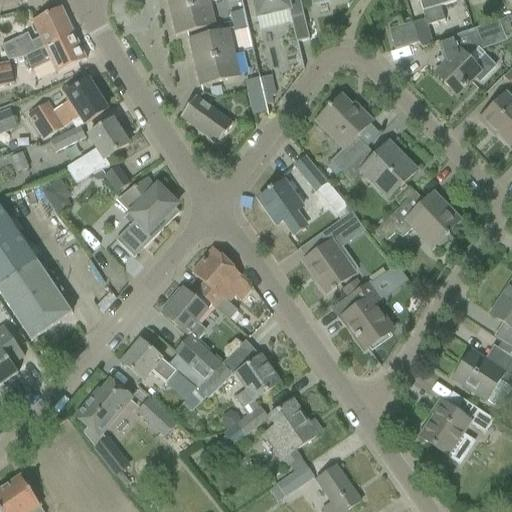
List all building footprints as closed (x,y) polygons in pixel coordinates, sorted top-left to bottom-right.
[(208,0),(166,0),(170,14),(209,4),(208,0)] [(252,0),(257,19),(289,11),(291,20),(304,17),(299,0),(252,0)] [(417,0),(424,22),(412,25),(418,45),(422,50),(433,46),(427,28),(444,23),(440,9),(456,4),(454,0),(417,0)] [(209,4),(170,14),(175,38),(215,28),(209,4)] [(1,48),(9,67),(25,59),(73,36),(61,10),(32,24),(39,40),(31,44),(27,36),(1,48)] [(242,10),(229,13),(232,22),(244,19),(242,10)] [(304,17),(291,20),(292,24),(296,44),(298,44),(309,41),(304,17)] [(244,19),(232,22),(233,30),(234,31),(246,28),(244,19)] [(498,23),(436,45),(444,66),(434,76),(456,98),(474,80),(478,84),(495,67),(482,55),(475,61),(471,65),(467,61),(475,53),(506,43),(505,40),(511,37),(511,34),(506,20),(498,23)] [(412,25),(388,32),(394,52),(418,45),(412,25)] [(188,41),(194,65),(234,55),(228,31),(188,41)] [(73,36),(25,59),(31,72),(51,63),(57,76),(86,62),(73,36)] [(234,55),(194,65),(199,89),(239,79),(234,55)] [(8,65),(0,66),(0,88),(12,86),(8,65)] [(258,80),(260,89),(262,97),(273,94),(268,70),(256,73),(258,80)] [(245,83),(247,92),(260,89),(258,80),(245,83)] [(87,83),(70,94),(66,97),(70,103),(62,108),(63,110),(54,116),(47,105),(28,118),(44,143),(63,131),(81,119),(85,126),(106,113),(87,83)] [(260,89),(247,92),(253,117),(266,114),(262,97),(260,89)] [(9,93),(0,96),(0,105),(12,102),(9,93)] [(511,103),(505,96),(495,106),(481,120),(509,149),(511,146),(511,103)] [(195,99),(179,120),(217,147),(233,126),(195,99)] [(315,124),(329,138),(343,152),(330,164),(341,175),(366,149),(365,148),(364,150),(354,141),(371,124),(361,113),(358,116),(341,99),(315,124)] [(0,136),(17,130),(10,112),(0,115),(0,136)] [(112,123),(95,133),(88,138),(96,151),(65,170),(75,187),(92,176),(109,169),(105,162),(128,147),(112,123)] [(79,129),(49,144),(55,155),(85,140),(79,129)] [(366,149),(341,175),(350,184),(361,174),(388,201),(416,173),(388,145),(375,158),(366,149)] [(293,170),(306,185),(314,194),(315,193),(336,217),(346,208),(306,159),(293,170)] [(116,169),(104,178),(117,195),(129,187),(116,169)] [(115,242),(119,247),(134,261),(179,215),(174,210),(176,208),(157,188),(155,191),(147,180),(120,199),(131,215),(129,217),(135,223),(115,242)] [(66,201),(70,198),(59,182),(41,193),(57,217),(71,208),(66,201)] [(301,210),(295,201),(284,185),(258,202),(276,228),(283,223),(293,236),(305,228),(295,214),(301,210)] [(414,194),(400,209),(371,238),(381,248),(396,233),(403,239),(413,229),(420,235),(422,233),(436,246),(459,223),(445,209),(442,212),(429,199),(424,204),(414,194)] [(0,209),(0,297),(31,344),(72,316),(0,209)] [(351,214),(316,239),(323,249),(305,262),(318,280),(315,282),(325,297),(354,277),(332,244),(359,225),(351,214)] [(196,294),(211,307),(229,323),(237,313),(228,306),(234,299),(240,303),(251,291),(240,280),(241,279),(212,251),(191,275),(203,285),(196,294)] [(377,281),(365,289),(360,292),(349,300),(355,310),(341,320),(364,353),(392,333),(370,301),(384,292),(377,281)] [(355,284),(343,292),(349,300),(360,292),(355,284)] [(500,343),(511,350),(511,284),(490,317),(509,330),(500,343)] [(172,305),(162,317),(186,337),(189,340),(190,340),(195,345),(205,333),(196,325),(206,313),(183,292),(181,294),(178,291),(169,302),(172,305)] [(0,392),(4,390),(2,387),(17,376),(11,367),(24,359),(3,329),(0,331),(0,392)] [(175,357),(176,358),(177,357),(205,383),(221,367),(195,345),(190,340),(175,357)] [(121,366),(137,378),(142,383),(150,373),(166,387),(176,376),(196,393),(198,391),(205,383),(177,357),(176,358),(168,368),(160,361),(160,360),(140,343),(121,366)] [(453,382),(470,393),(485,402),(498,382),(511,391),(511,390),(511,360),(493,348),(483,362),(471,354),(453,382)] [(234,401),(241,411),(245,417),(257,408),(253,403),(254,403),(278,386),(260,359),(235,376),(246,392),(234,401)] [(205,383),(198,391),(208,401),(231,378),(221,367),(205,383)] [(105,440),(101,435),(131,400),(111,383),(101,394),(99,393),(76,420),(87,430),(83,435),(95,450),(94,451),(116,478),(129,468),(107,439),(105,440)] [(184,405),(191,413),(205,400),(197,392),(184,405)] [(150,402),(138,415),(164,439),(176,426),(150,402)] [(291,404),(274,415),(270,418),(277,427),(264,436),(286,469),(289,467),(293,474),(304,467),(295,453),(315,439),(291,404)] [(447,458),(447,457),(458,465),(473,444),(462,436),(468,425),(484,436),(493,422),(468,406),(460,418),(442,406),(420,440),(447,458)] [(228,425),(224,429),(226,433),(223,435),(225,438),(218,442),(224,451),(245,437),(267,419),(259,408),(257,409),(257,408),(245,417),(246,418),(242,421),(241,419),(230,427),(228,425)] [(305,468),(269,493),(276,503),(284,498),(313,480),(305,468)] [(336,468),(319,480),(315,483),(331,505),(322,511),(321,511),(348,511),(360,504),(336,468)] [(41,511),(19,479),(0,492),(0,511),(41,511)]
